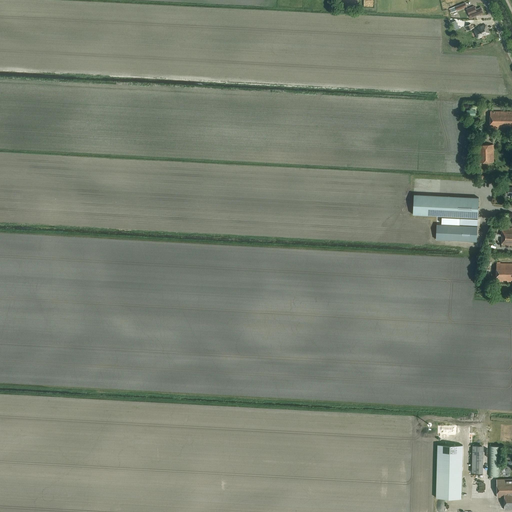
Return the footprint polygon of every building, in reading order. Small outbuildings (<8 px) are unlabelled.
[(466,9),(469,15),(470,18),(481,14),(480,12),(482,12),(480,7),(475,9),(474,6),(466,9)] [(473,30),(478,39),(489,34),(485,24),(473,30)] [(511,111),(490,112),(490,128),(499,128),(499,127),(511,126),(511,111)] [(494,162),(493,144),(478,145),(478,162),(494,162)] [(413,214),(478,217),(479,197),(414,194),(413,214)] [(477,242),(477,226),(437,224),(436,240),(477,242)] [(511,228),(502,228),(502,245),(511,245),(511,228)] [(511,263),(496,263),(496,281),(511,281),(511,263)] [(463,445),(437,444),(436,497),(461,498),(463,445)] [(474,444),(474,471),(481,471),(482,469),(485,469),(486,444),(474,444)] [(501,446),(490,445),(489,476),(500,476),(501,446)] [(504,509),(511,509),(511,479),(496,480),(497,497),(504,497),(504,509)]
